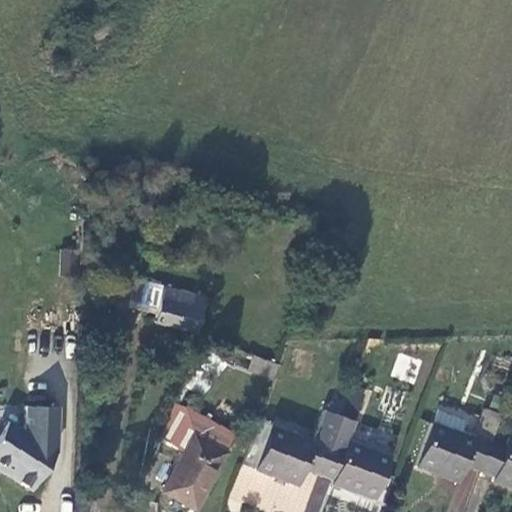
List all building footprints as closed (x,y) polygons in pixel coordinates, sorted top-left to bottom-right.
[(58,273),(71,274),(73,248),(61,247),(58,273)] [(119,277),(114,309),(123,311),(126,298),(155,304),(151,321),(194,332),(203,297),(147,283),(148,278),(136,275),(135,279),(119,277)] [(277,365),(251,356),(247,369),(272,379),(277,365)] [(0,428),(0,465),(9,471),(6,475),(29,489),(53,451),(55,407),(23,406),(22,432),(5,421),(0,428)] [(477,473),(488,443),(494,428),(498,417),(482,411),(471,440),(460,436),(431,425),(415,467),(457,484),(463,467),(477,473)] [(436,413),(431,425),(460,436),(465,424),(436,413)] [(301,469),(315,475),(334,424),(320,419),(311,442),(268,426),(251,469),(294,486),(301,469)] [(334,424),(315,475),(330,480),(328,485),(370,500),(387,457),(345,441),(350,430),(334,424)] [(164,439),(184,450),(191,436),(172,426),(164,439)] [(504,432),(494,428),(488,443),(499,446),(504,432)] [(191,436),(184,450),(162,491),(192,509),(224,454),(191,436)] [(488,443),(477,473),(491,478),(489,482),(511,490),(511,441),(506,439),(502,448),(499,446),(488,443)] [(9,471),(0,465),(0,471),(6,475),(9,471)]
